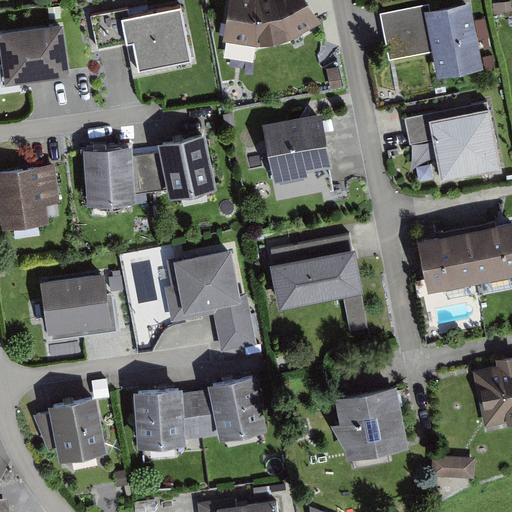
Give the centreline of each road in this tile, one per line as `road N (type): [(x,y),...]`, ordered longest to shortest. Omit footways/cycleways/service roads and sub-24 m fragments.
road 1 (residential): [(409,342),(342,0)]
road 2 (residential): [(0,396),(21,457),(60,511)]
